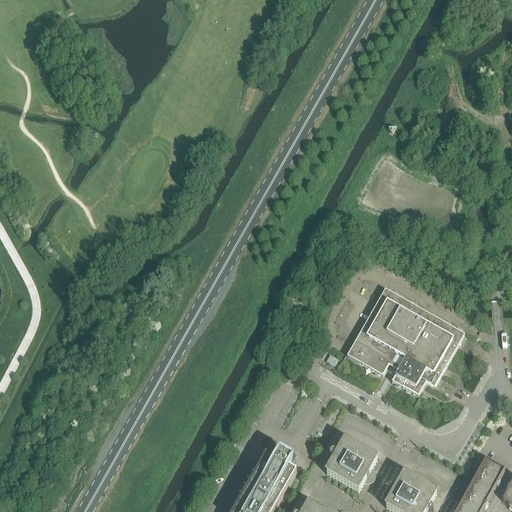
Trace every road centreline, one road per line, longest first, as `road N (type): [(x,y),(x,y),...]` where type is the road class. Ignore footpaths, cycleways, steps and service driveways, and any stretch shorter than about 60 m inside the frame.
road 1 (primary): [(84,511),(376,0)]
road 2 (unclassified): [(308,375),(430,445),(457,439),(496,373)]
